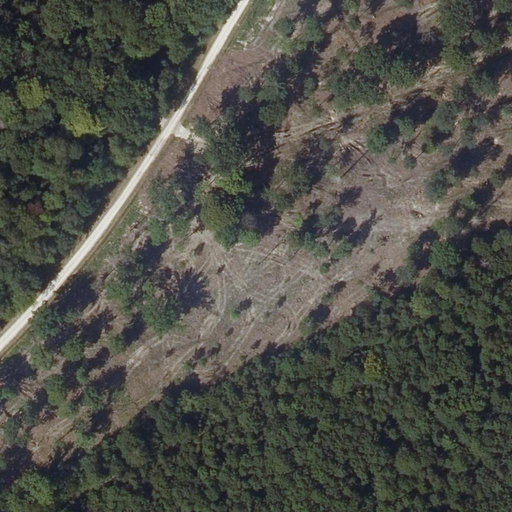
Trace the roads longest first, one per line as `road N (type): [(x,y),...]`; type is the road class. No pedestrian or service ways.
road 1 (track): [(511,283),(25,511)]
road 2 (track): [(246,0),(67,274),(0,342)]
road 3 (track): [(511,490),(425,401),(486,350),(463,305)]
